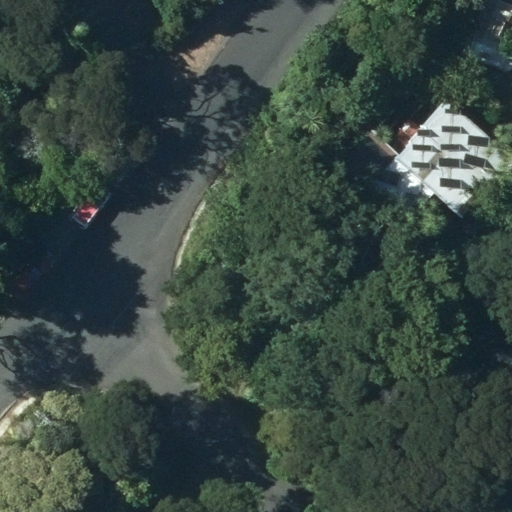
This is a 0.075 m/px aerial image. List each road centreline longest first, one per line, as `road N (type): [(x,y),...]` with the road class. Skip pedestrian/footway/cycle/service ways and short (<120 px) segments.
road 1 (unclassified): [(80,286),(305,0)]
road 2 (unclassified): [(80,286),(297,511)]
